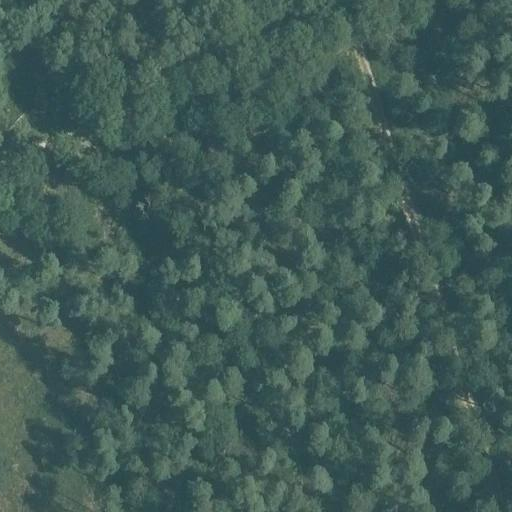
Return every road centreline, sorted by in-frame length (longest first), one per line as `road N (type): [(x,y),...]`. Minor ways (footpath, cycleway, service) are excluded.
road 1 (track): [(352,2),(498,511)]
road 2 (track): [(0,180),(370,0)]
